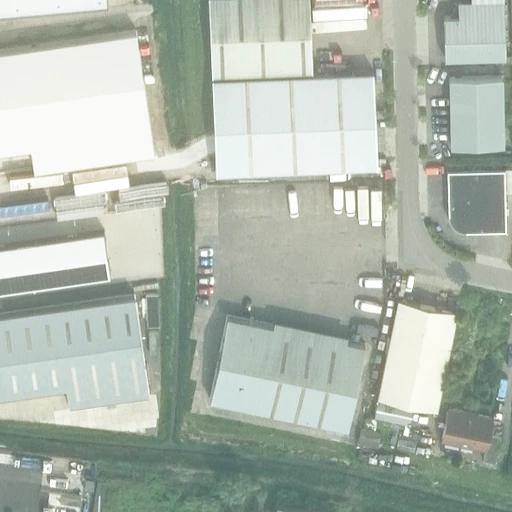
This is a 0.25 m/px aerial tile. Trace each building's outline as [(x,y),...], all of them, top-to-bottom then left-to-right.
[(0,0),(0,10),(107,1),(107,0),(0,0)] [(212,77),(312,73),(312,71),(308,0),(208,0),(211,75),(212,77)] [(458,16),(443,16),(444,57),(505,56),(503,6),(503,0),(470,0),(471,0),(457,0),(458,16)] [(136,28),(0,47),(0,149),(50,142),(54,166),(154,152),(136,28)] [(312,73),(212,77),(212,97),(215,172),(377,165),(374,92),(373,70),(312,73)] [(503,144),(502,76),(449,77),(451,145),(503,144)] [(505,229),(505,192),(511,191),(511,167),(447,169),(448,214),(449,218),(451,222),(457,228),(461,229),(465,230),(505,229)] [(104,229),(0,243),(0,287),(110,271),(104,229)] [(148,393),(134,294),(0,312),(0,394),(65,385),(68,405),(148,393)] [(457,311),(398,299),(377,397),(436,409),(457,311)] [(227,315),(209,398),(347,427),(364,343),(227,315)] [(414,406),(378,398),(374,418),(410,425),(414,406)] [(495,462),(500,435),(489,432),(492,417),(448,408),(441,440),(485,449),(483,459),(495,462)] [(357,444),(378,448),(381,432),(375,431),(377,419),(366,417),(363,428),(360,427),(357,444)] [(85,476),(83,488),(92,489),(93,477),(85,476)] [(336,511),(337,509),(276,501),(274,511),(336,511)]
